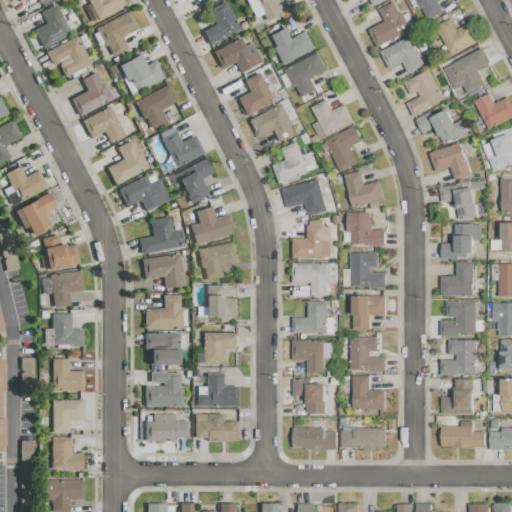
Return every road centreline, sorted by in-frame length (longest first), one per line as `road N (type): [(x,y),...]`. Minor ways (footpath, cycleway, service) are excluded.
road 1 (residential): [(0,30),(103,226),(116,279),(112,511)]
road 2 (residential): [(159,0),(249,175),(271,255),(271,477)]
road 3 (residential): [(323,0),(393,135),(414,202),(421,479)]
road 4 (residential): [(511,477),(112,480)]
